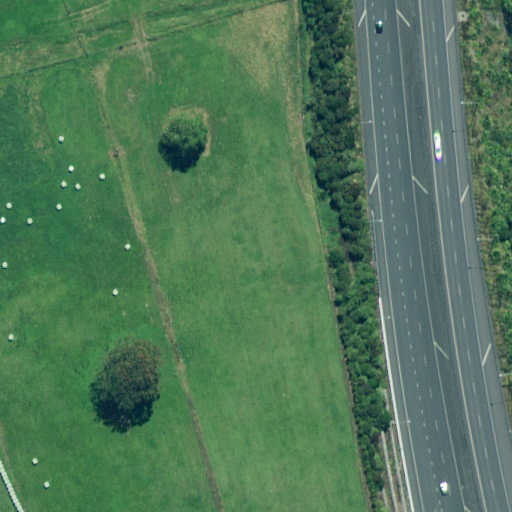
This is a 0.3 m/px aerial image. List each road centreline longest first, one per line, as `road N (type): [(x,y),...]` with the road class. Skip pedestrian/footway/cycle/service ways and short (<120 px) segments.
road 1 (motorway): [(430,0),(458,297),(499,511)]
road 2 (motorway): [(410,262),(382,0)]
road 3 (motorway): [(453,511),(410,262)]
road 4 (motorway): [(430,511),(414,427),(410,262)]
